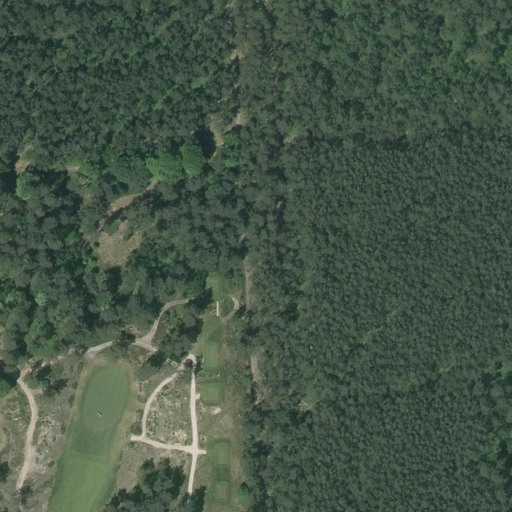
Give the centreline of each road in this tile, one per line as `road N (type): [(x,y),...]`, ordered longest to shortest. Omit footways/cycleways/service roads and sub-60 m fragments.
road 1 (track): [(0,181),(236,145)]
road 2 (track): [(236,145),(229,0)]
